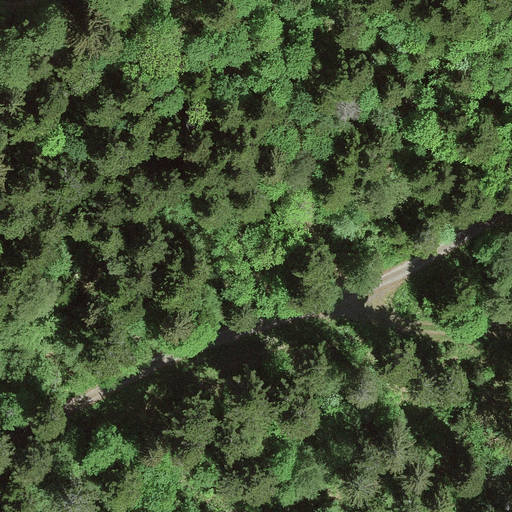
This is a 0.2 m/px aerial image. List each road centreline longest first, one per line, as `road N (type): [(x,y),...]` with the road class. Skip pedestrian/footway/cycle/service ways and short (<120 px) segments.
road 1 (track): [(511,327),(408,324),(348,293),(318,241),(289,102),(262,83),(212,62),(152,56),(98,55),(0,71)]
road 2 (track): [(0,448),(159,365),(411,269),(511,207)]
